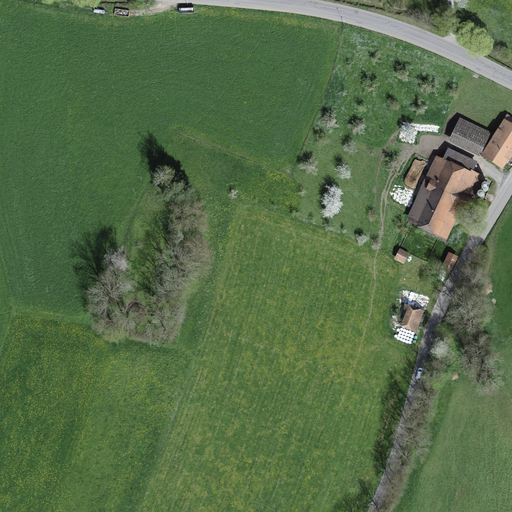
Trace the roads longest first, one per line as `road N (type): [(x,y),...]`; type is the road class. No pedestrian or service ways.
road 1 (unclassified): [(363,511),(415,405),(437,315),(511,181)]
road 2 (tertiary): [(511,80),(405,30),(260,0)]
